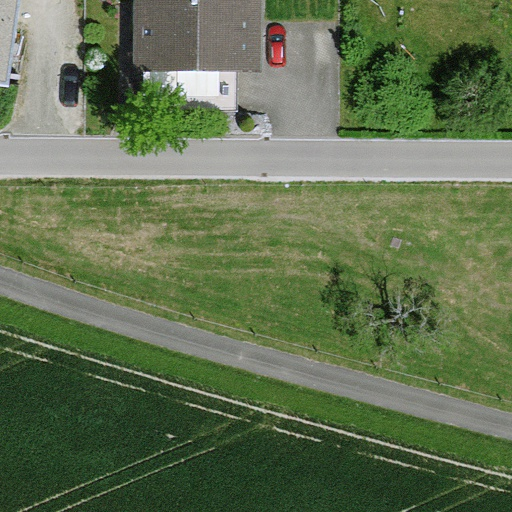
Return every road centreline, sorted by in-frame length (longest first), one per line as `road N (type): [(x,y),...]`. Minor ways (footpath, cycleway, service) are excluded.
road 1 (residential): [(0,255),(511,424)]
road 2 (residential): [(0,159),(511,155)]
